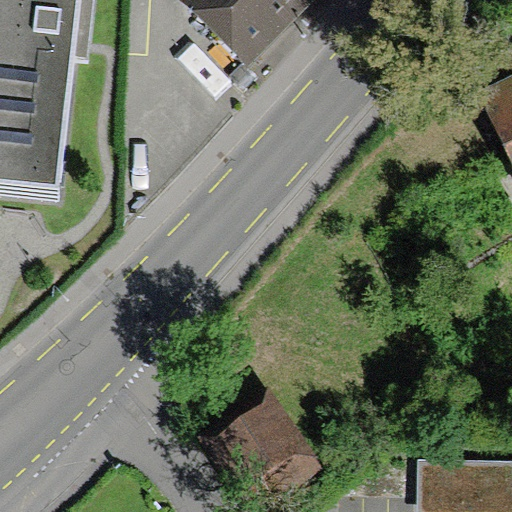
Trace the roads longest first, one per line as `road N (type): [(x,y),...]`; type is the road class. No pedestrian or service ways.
road 1 (secondary): [(411,0),(94,357)]
road 2 (residential): [(94,357),(139,407),(207,511)]
road 3 (secondary): [(94,357),(0,449)]
